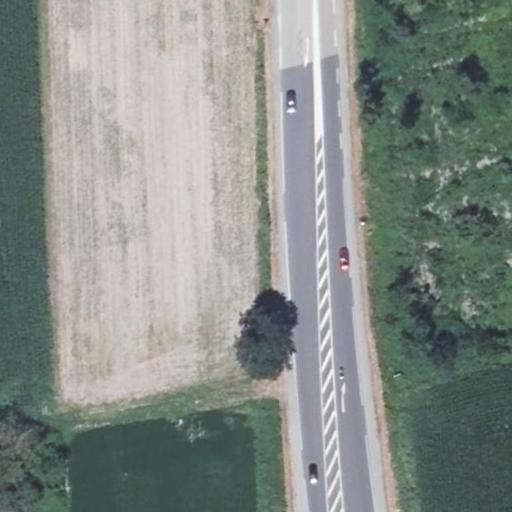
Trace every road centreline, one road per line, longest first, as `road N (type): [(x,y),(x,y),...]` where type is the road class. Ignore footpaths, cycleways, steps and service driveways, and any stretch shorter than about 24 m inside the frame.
road 1 (primary): [(363,511),(344,266),(305,35)]
road 2 (primary): [(305,35),(299,303),(318,511)]
